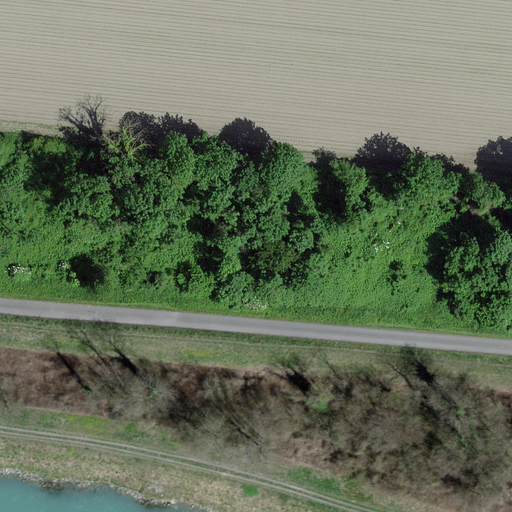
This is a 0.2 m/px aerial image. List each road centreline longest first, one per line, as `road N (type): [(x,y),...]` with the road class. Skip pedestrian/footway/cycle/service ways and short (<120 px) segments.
road 1 (track): [(0,304),(511,348)]
road 2 (track): [(0,428),(275,481),(367,511)]
